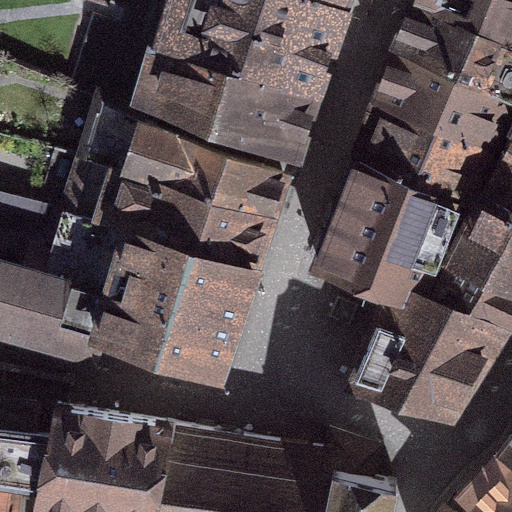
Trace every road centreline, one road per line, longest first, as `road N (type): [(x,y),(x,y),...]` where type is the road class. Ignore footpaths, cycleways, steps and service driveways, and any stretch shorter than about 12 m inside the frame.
road 1 (residential): [(380,0),(269,327),(271,366),(293,395)]
road 2 (residential): [(293,395),(75,361)]
road 3 (residential): [(293,395),(379,414),(420,450),(424,480)]
road 4 (residential): [(424,480),(482,422),(511,375)]
